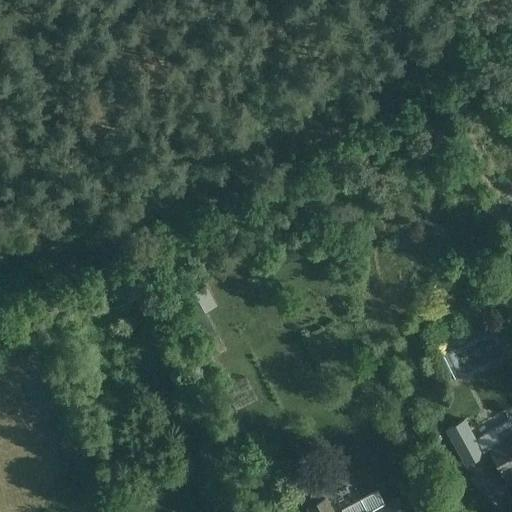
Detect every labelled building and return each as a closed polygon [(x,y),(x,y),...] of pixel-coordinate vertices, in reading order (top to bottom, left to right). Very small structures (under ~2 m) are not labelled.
[(377,237),(365,213),(361,215),(356,204),(344,210),(349,220),(353,219),(365,243),(377,237)] [(174,254),(195,244),(189,232),(168,242),(174,254)] [(279,254),(274,242),(265,245),(270,257),(279,254)] [(183,308),(211,296),(202,275),(174,287),(183,308)] [(511,337),(510,334),(503,338),(506,344),(511,340),(511,337)] [(511,418),(474,439),(463,417),(445,427),(462,463),(481,453),(490,450),(506,479),(511,475),(511,418)] [(406,511),(398,496),(385,504),(378,490),(359,500),(365,511),(406,511)] [(332,511),(324,497),(308,506),(310,511),(332,511)]
